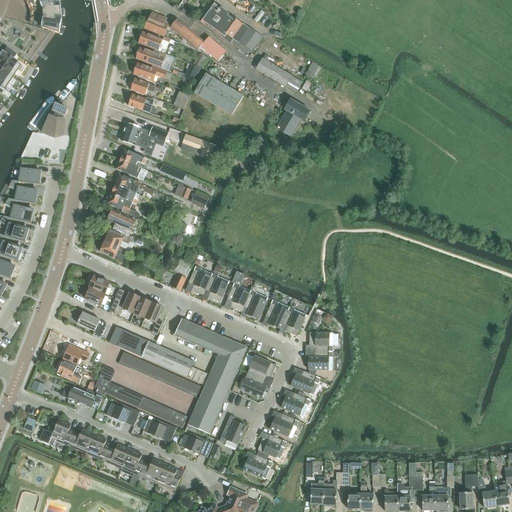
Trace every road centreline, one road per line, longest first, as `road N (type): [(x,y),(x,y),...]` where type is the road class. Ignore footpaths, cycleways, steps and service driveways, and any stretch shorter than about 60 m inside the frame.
road 1 (residential): [(246,442),(289,357),(286,348),(62,251)]
road 2 (unclassified): [(62,251),(104,24)]
road 3 (residential): [(209,477),(11,393)]
road 4 (residential): [(0,329),(39,246),(56,172)]
road 5 (unclassified): [(18,375),(62,251)]
